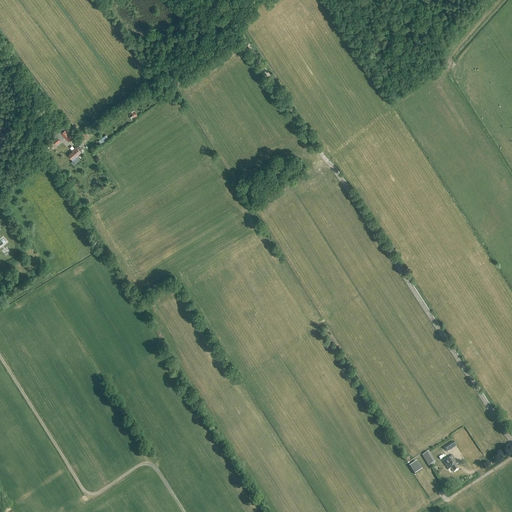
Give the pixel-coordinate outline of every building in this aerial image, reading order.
[(66,130),(61,134),(68,142),(73,138),(66,130)] [(106,135),(99,140),(101,144),(108,138),(106,135)] [(77,156),(81,153),(79,151),(82,149),(79,145),(76,148),(76,147),(72,151),(73,152),(68,156),(73,161),(78,157),(77,156)] [(448,452),(456,446),(452,441),(444,447),(448,452)] [(429,452),(422,456),(429,466),(435,462),(431,455),(429,452)] [(455,465),(458,463),(452,455),(443,461),(449,469),(451,468),(453,472),(454,471),(455,472),(458,470),(455,465)]
